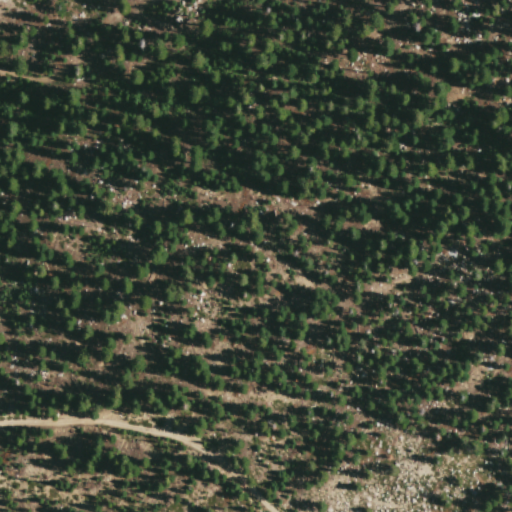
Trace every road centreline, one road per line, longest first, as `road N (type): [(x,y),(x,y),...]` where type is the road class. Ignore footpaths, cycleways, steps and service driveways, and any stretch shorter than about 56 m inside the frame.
road 1 (track): [(391,0),(365,43),(134,27),(97,63),(38,79),(0,70)]
road 2 (track): [(266,511),(177,435),(101,411),(0,420)]
